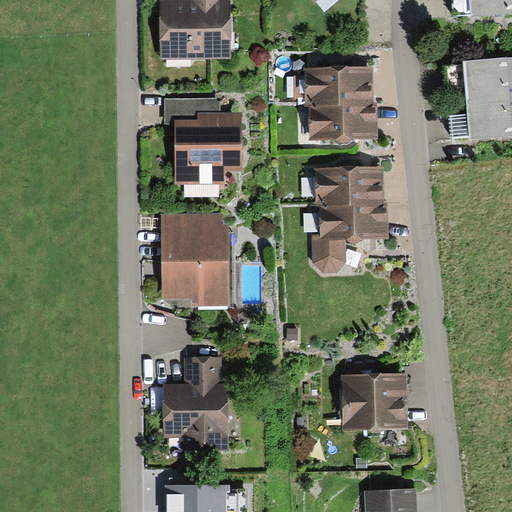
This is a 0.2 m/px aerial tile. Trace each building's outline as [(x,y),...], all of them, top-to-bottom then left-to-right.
[(160,63),(231,62),(231,4),(223,4),(223,0),(187,0),(187,2),(160,2),(160,63)] [(511,17),(511,0),(470,0),(472,20),(511,17)] [(511,60),(463,65),(466,105),(511,100),(511,60)] [(305,111),(310,111),(376,110),(375,70),(305,71),(305,111)] [(511,141),(511,100),(466,105),(470,146),(511,141)] [(175,124),(175,187),(226,187),(226,174),(241,174),(241,118),(218,118),(218,103),(166,103),(166,124),(175,124)] [(378,109),(376,110),(310,111),(310,144),(379,143),(378,109)] [(316,214),(320,214),(387,213),(385,169),(315,170),(316,214)] [(388,243),(387,213),(320,214),(320,238),(313,239),(313,266),(322,275),(337,274),(346,265),(345,245),(388,243)] [(225,215),(162,215),(162,302),(193,301),(193,310),(229,310),(229,229),(225,229),(225,215)] [(180,455),(229,454),(228,387),(224,387),(223,359),(184,359),(184,386),(162,386),(163,442),(180,442),(180,455)] [(344,433),(409,432),(408,377),(344,378),(344,433)] [(229,511),(229,491),(168,490),(167,511),(229,511)] [(417,511),(417,492),(365,493),(365,511),(417,511)]
